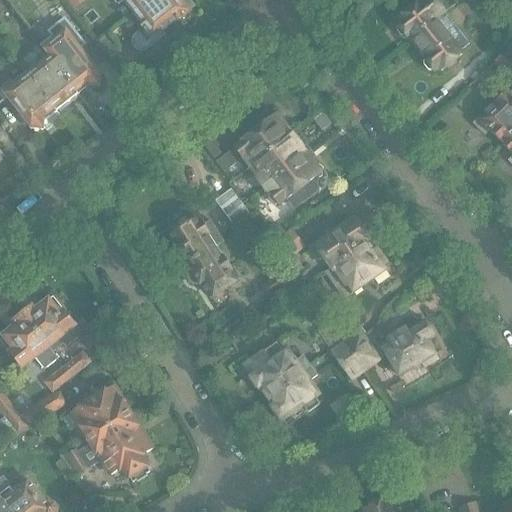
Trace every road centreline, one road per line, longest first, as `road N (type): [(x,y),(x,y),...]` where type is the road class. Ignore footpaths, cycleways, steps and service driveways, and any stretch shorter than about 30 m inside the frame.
road 1 (residential): [(511,292),(291,13)]
road 2 (residential): [(240,495),(163,351),(62,193)]
road 3 (residential): [(62,193),(291,13)]
road 4 (residential): [(240,495),(511,394)]
